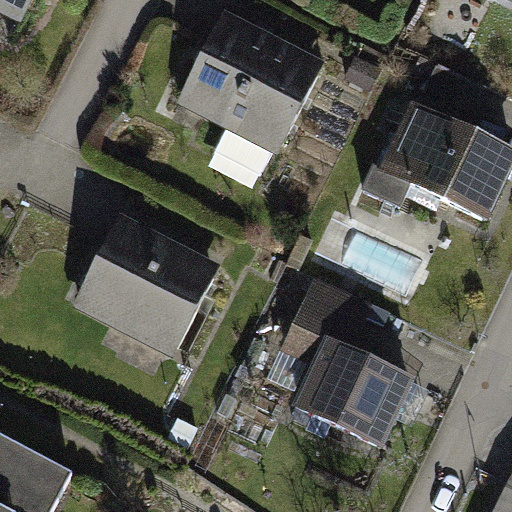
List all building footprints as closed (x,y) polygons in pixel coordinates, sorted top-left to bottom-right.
[(36,0),(0,0),(0,19),(22,30),(36,0)] [(275,153),(323,60),(227,11),(179,105),(275,153)] [(511,186),(511,155),(409,109),(378,176),(493,227),(511,186)] [(217,262),(120,214),(74,306),(171,354),(217,262)] [(371,304),(316,280),(284,352),(311,364),(294,405),(382,443),(413,373),(353,346),(371,304)] [(0,511),(62,511),(72,494),(0,457),(0,511)] [(511,511),(511,480),(496,511),(511,511)]
